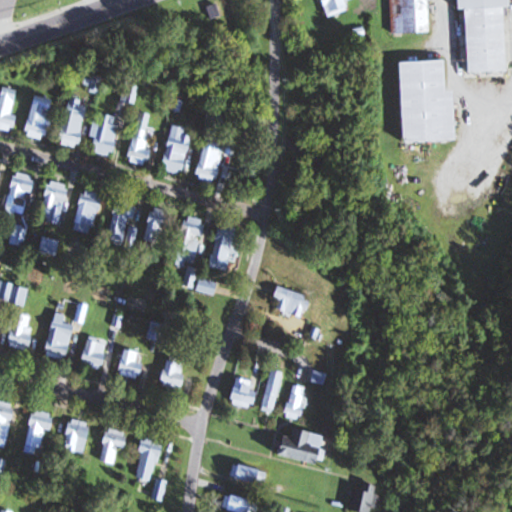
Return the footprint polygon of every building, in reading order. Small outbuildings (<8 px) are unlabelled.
[(323,0),(328,16),(349,10),(346,0),(323,0)] [(431,33),(429,0),(391,0),(392,34),(431,33)] [(511,0),(459,0),(459,9),(466,9),(467,73),(509,72),(508,6),(511,6),(511,0)] [(458,141),(457,91),(449,91),(448,61),(399,62),(401,142),(458,141)] [(0,128),(14,132),(17,117),(12,116),(18,91),(2,87),(0,96),(0,128)] [(54,99),(34,96),(27,137),(47,140),(54,99)] [(71,99),(59,145),(79,150),(90,104),(71,99)] [(120,118),(97,114),(90,153),(113,157),(120,118)] [(185,134),(186,129),(172,126),(163,171),(184,175),(192,136),(185,134)] [(146,150),(149,131),(134,129),(129,163),(150,165),(152,150),(146,150)] [(9,199),(24,202),(26,193),(33,194),(37,177),(15,172),(9,199)] [(62,224),(69,185),(48,182),(41,221),(62,224)] [(105,197),(86,190),(71,227),(90,235),(105,197)] [(118,200),(103,255),(119,259),(121,250),(131,252),(138,228),(128,226),(130,218),(135,220),(138,205),(118,200)] [(163,227),(170,229),(174,213),(152,208),(143,245),(157,249),(163,227)] [(206,221),(185,217),(176,265),(187,267),(188,262),(198,264),(206,221)] [(219,226),(211,268),(231,272),(239,230),(219,226)] [(24,244),(24,229),(12,229),(12,244),(24,244)] [(57,239),(42,241),(43,252),(58,251),(57,239)] [(218,284),(201,279),(198,291),(215,296),(218,284)] [(274,299),(279,300),(276,311),(304,318),(309,295),(277,287),(274,299)] [(8,345),(28,351),(35,329),(29,327),(32,317),(17,313),(8,345)] [(69,360),(74,325),(64,324),(66,315),(53,313),(47,356),(69,360)] [(148,338),(159,341),(163,325),(152,322),(148,338)] [(102,370),(109,345),(88,339),(81,364),(102,370)] [(145,365),(136,362),(139,354),(126,349),(116,373),(138,381),(145,365)] [(160,385),(181,391),(188,366),(167,360),(160,385)] [(284,373),(271,371),(263,411),(275,413),(284,373)] [(259,393),(253,392),(254,381),(234,379),(232,405),(257,408),(259,393)] [(305,387),(289,387),(289,419),(305,419),(305,387)] [(0,447),(7,449),(17,406),(0,402),(0,447)] [(42,448),(44,429),(53,430),(55,414),(32,411),(27,446),(42,448)] [(64,450),(84,455),(92,425),(72,420),(64,450)] [(283,456),(320,466),(327,437),(295,428),(293,438),(288,437),(283,456)] [(129,432),(105,430),(101,464),(116,465),(118,448),(127,450),(129,432)] [(155,484),(162,442),(144,439),(137,480),(155,484)] [(230,478),(265,487),(269,473),(234,464),(230,478)] [(169,482),(158,479),(153,498),(163,502),(169,482)] [(351,511),(376,511),(376,485),(362,485),(362,489),(351,489),(351,511)] [(223,509),(237,511),(256,511),(259,501),(227,494),(223,509)]
